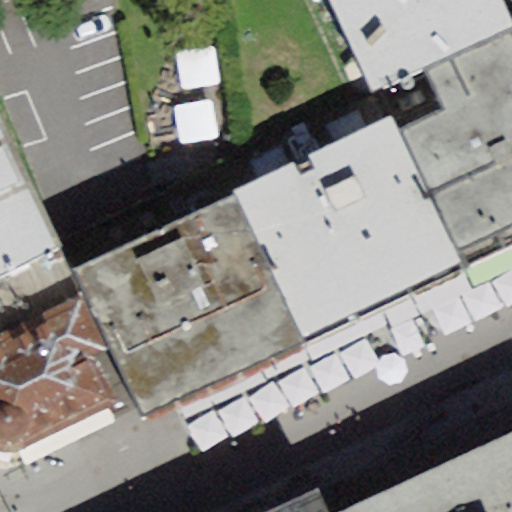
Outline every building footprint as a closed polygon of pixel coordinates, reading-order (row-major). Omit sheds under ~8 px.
[(0,0),(0,10),(42,0),(0,0)] [(334,0),(377,94),(436,76),(511,41),(511,33),(497,0),(334,0)] [(451,114),(409,136),(465,258),(511,234),(511,41),(436,76),(451,114)] [(0,299),(66,268),(0,115),(0,299)] [(382,128),(238,203),(304,346),(455,270),(382,128)] [(238,203),(74,276),(146,418),(304,346),(238,203)] [(77,305),(0,343),(0,452),(12,457),(123,410),(77,305)] [(511,511),(511,397),(391,453),(416,511),(511,511)] [(416,511),(391,453),(263,511),(416,511)]
